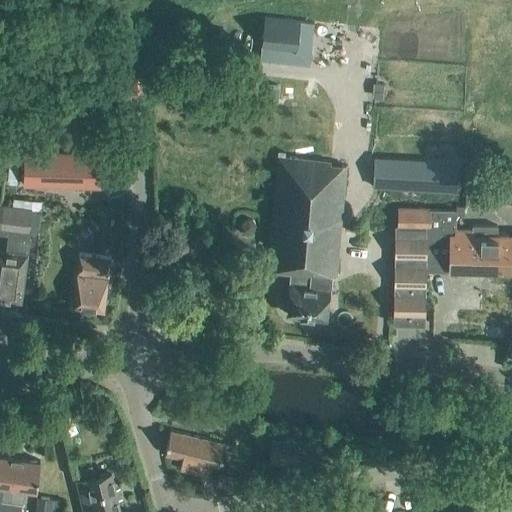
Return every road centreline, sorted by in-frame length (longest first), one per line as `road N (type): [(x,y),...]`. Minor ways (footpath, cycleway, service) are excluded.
road 1 (tertiary): [(135,353),(191,344),(511,380)]
road 2 (tertiary): [(135,353),(140,169),(133,0)]
road 3 (unclassified): [(199,511),(420,470),(511,474)]
road 4 (tertiary): [(166,511),(133,396),(135,353)]
